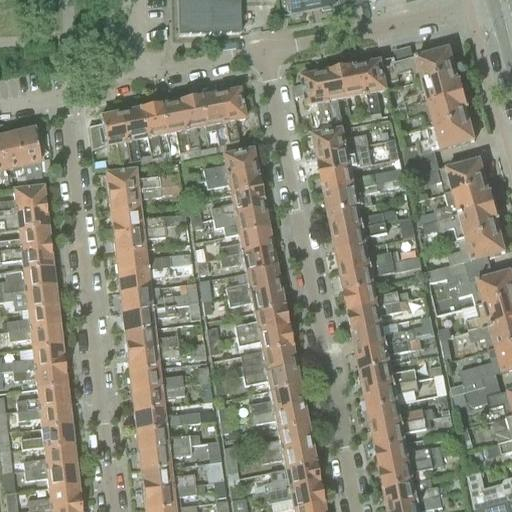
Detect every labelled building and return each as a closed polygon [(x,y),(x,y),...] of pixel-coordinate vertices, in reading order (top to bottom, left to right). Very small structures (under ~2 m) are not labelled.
[(238,0),(176,0),(177,39),(239,37),(238,0)] [(309,13),(306,0),(283,0),(287,18),(289,17),(291,20),(299,18),(300,15),(309,13)] [(306,0),(309,13),(319,11),(321,14),(329,12),(330,9),(332,9),(330,0),(306,0)] [(335,0),(337,8),(366,3),(366,5),(384,0),(335,0)] [(49,49),(25,50),(26,60),(50,59),(49,49)] [(416,60),(413,61),(410,50),(393,54),(392,55),(395,66),(394,67),(393,62),(380,65),(384,86),(397,84),(396,79),(410,75),(413,86),(454,75),(448,52),(416,60)] [(384,87),(384,86),(380,65),(360,69),(370,120),(379,118),(375,96),(385,94),(384,87)] [(360,122),(370,120),(360,69),(339,73),(345,102),(355,100),(360,122)] [(336,104),(345,102),(339,73),(320,77),(330,128),(340,126),(336,104)] [(403,102),(406,114),(463,98),(456,74),(454,75),(413,86),(416,99),(403,102)] [(301,88),(291,90),(293,101),(303,99),(305,110),(316,108),(320,130),(330,128),(320,77),(300,81),(301,88)] [(236,93),(215,97),(225,148),(236,146),(232,124),(242,122),(236,93)] [(215,97),(195,101),(201,130),(203,130),(204,136),(213,134),(216,150),(225,148),(215,97)] [(422,121),(425,132),(469,120),(463,98),(406,114),(409,124),(422,121)] [(195,101),(176,105),(186,156),(197,154),(192,132),(201,130),(195,101)] [(176,105),(157,109),(163,138),(173,136),(177,157),(186,156),(176,105)] [(157,109),(137,113),(142,141),(144,141),(144,142),(145,142),(149,163),(158,161),(154,140),(163,138),(157,109)] [(137,113),(117,116),(127,167),(137,165),(133,144),(144,142),(144,141),(142,141),(137,113)] [(99,129),(86,131),(89,154),(103,150),(113,148),(118,169),(127,167),(117,116),(98,120),(99,129)] [(417,150),(401,154),(404,172),(435,164),(432,155),(473,144),(467,122),(469,121),(469,120),(425,132),(428,144),(416,147),(417,150)] [(24,134),(11,137),(23,188),(40,186),(38,174),(40,174),(39,164),(38,165),(30,133),(25,134),(24,134)] [(311,139),(315,158),(366,148),(364,139),(343,143),(341,133),(311,139)] [(0,140),(0,168),(1,173),(11,171),(13,181),(15,181),(16,189),(23,188),(11,137),(1,139),(0,140)] [(236,146),(225,148),(226,154),(237,152),(236,146)] [(385,146),(366,150),(368,159),(387,155),(385,146)] [(225,148),(216,150),(218,156),(226,154),(225,148)] [(315,158),(319,178),(349,172),(347,163),(368,159),(366,150),(366,148),(315,158)] [(200,174),(202,183),(253,173),(249,153),(220,159),(222,169),(200,174)] [(440,187),(443,198),(487,187),(487,186),(485,186),(478,163),(437,175),(435,164),(404,172),(407,184),(424,180),(427,190),(440,187)] [(319,178),(323,198),(402,182),(399,172),(351,182),(349,172),(319,178)] [(103,177),(105,196),(157,190),(156,181),(134,183),(133,173),(103,177)] [(226,189),(227,198),(257,192),(253,173),(202,183),(204,194),(226,189)] [(177,178),(156,181),(157,190),(178,187),(177,178)] [(198,178),(183,180),(184,188),(194,186),(199,186),(198,178)] [(323,198),(327,217),(358,211),(372,208),(370,199),(403,192),(402,182),(323,198)] [(194,186),(184,188),(185,200),(195,198),(194,186)] [(178,187),(157,190),(158,201),(158,202),(179,199),(179,198),(179,196),(178,187)] [(446,210),(433,214),(434,216),(436,224),(436,225),(493,209),(487,187),(443,198),(446,210)] [(0,205),(0,215),(43,211),(40,190),(10,194),(12,204),(0,205)] [(105,196),(107,216),(137,212),(136,203),(158,201),(157,190),(105,196)] [(208,213),(210,222),(261,212),(257,192),(227,198),(230,208),(208,213)] [(493,209),(436,225),(439,233),(439,236),(453,232),(456,243),(497,233),(500,233),(493,209)] [(43,211),(0,215),(0,225),(2,226),(3,235),(15,233),(45,230),(43,211)] [(358,211),(327,217),(327,218),(328,218),(332,237),(383,227),(396,224),(394,215),(381,217),(360,222),(358,211)] [(107,216),(110,236),(161,229),(171,228),(170,219),(139,223),(137,212),(107,216)] [(261,212),(210,222),(212,233),(221,231),(223,240),(234,238),(236,237),(235,237),(265,231),(261,212)] [(187,216),(188,226),(199,224),(198,214),(187,216)] [(434,216),(415,221),(417,230),(422,229),(436,225),(436,224),(434,216)] [(183,218),(170,219),(171,228),(171,230),(184,228),(183,218)] [(410,222),(399,224),(403,243),(414,241),(410,222)] [(199,224),(188,226),(190,234),(201,232),(199,224)] [(436,225),(422,229),(424,237),(439,233),(436,225)] [(332,237),(336,256),(365,250),(363,241),(385,236),(383,227),(332,237)] [(110,236),(112,256),(142,253),(141,243),(163,240),(161,229),(110,236)] [(16,245),(0,246),(0,254),(47,249),(45,230),(15,233),(16,245)] [(215,252),(217,262),(268,252),(264,233),(265,233),(265,231),(235,237),(236,237),(234,238),(236,248),(215,252)] [(442,272),(426,276),(429,286),(445,282),(465,276),(463,267),(503,256),(497,233),(456,243),(459,255),(446,259),(448,270),(442,272)] [(0,254),(0,266),(19,264),(20,273),(50,270),(47,249),(0,254)] [(336,256),(340,275),(391,265),(389,257),(367,261),(365,250),(336,256)] [(240,268),(242,277),(271,271),(268,252),(217,262),(219,272),(240,268)] [(112,256),(114,276),(166,269),(165,260),(143,263),(142,253),(112,256)] [(193,254),(194,266),(205,264),(203,253),(193,254)] [(397,255),(389,257),(391,265),(398,264),(397,255)] [(189,257),(165,260),(166,269),(190,266),(189,257)] [(398,264),(391,265),(393,275),(420,270),(418,263),(418,261),(418,260),(398,264)] [(205,265),(195,266),(197,279),(207,278),(205,265)] [(340,275),(344,296),(373,290),(371,280),(393,275),(391,265),(340,275)] [(190,266),(166,269),(168,280),(191,278),(190,266)] [(114,276),(117,296),(147,293),(146,283),(168,280),(166,269),(114,276)] [(4,286),(0,286),(0,295),(52,290),(50,270),(20,273),(3,275),(4,286)] [(223,292),(225,300),(275,290),(271,271),(242,277),(244,287),(223,292)] [(471,298),(474,310),(511,298),(511,287),(509,275),(468,286),(465,276),(445,282),(448,293),(454,291),(457,302),(471,298)] [(52,290),(0,295),(0,306),(12,305),(13,314),(20,313),(54,310),(52,290)] [(248,307),(250,316),(279,310),(275,290),(225,300),(227,311),(248,307)] [(342,296),(346,316),(397,305),(396,298),(396,296),(374,300),(372,291),(373,290),(344,296),(342,296)] [(147,293),(117,296),(119,316),(171,309),(187,307),(195,306),(196,306),(194,292),(193,292),(184,293),(185,299),(170,301),(170,300),(158,302),(157,291),(147,293)] [(207,292),(199,293),(201,306),(209,304),(207,292)] [(407,296),(396,298),(397,305),(408,303),(407,296)] [(474,310),(461,314),(464,326),(467,336),(511,323),(511,298),(478,309),(474,310)] [(397,305),(346,316),(350,335),(381,329),(381,328),(380,329),(378,320),(407,314),(405,304),(397,305)] [(208,305),(201,307),(203,318),(203,319),(210,318),(208,305)] [(195,306),(187,307),(189,324),(198,323),(196,306),(195,306)] [(119,316),(121,335),(151,332),(150,323),(172,320),(171,309),(119,316)] [(4,326),(5,335),(57,329),(54,310),(20,313),(21,324),(4,326)] [(232,330),(234,340),(285,330),(281,310),(279,310),(250,316),(250,317),(252,317),(253,326),(232,330)] [(420,322),(422,331),(432,329),(430,320),(420,322)] [(483,343),(486,355),(511,349),(511,323),(467,336),(470,347),(483,343)] [(381,329),(383,339),(398,336),(395,327),(381,329)] [(28,343),(29,353),(59,349),(57,329),(5,335),(6,346),(28,343)] [(352,336),(356,355),(407,345),(405,335),(398,336),(383,339),(381,329),(350,335),(351,336),(352,336)] [(422,331),(405,335),(407,345),(418,342),(434,339),(432,329),(422,331)] [(257,346),(259,355),(289,349),(285,330),(234,340),(236,350),(257,346)] [(121,335),(124,356),(176,349),(175,343),(175,340),(153,342),(151,332),(121,335)] [(204,334),(206,345),(216,343),(215,332),(204,334)] [(448,333),(438,335),(440,343),(447,342),(450,341),(448,333)] [(418,342),(407,345),(409,354),(420,352),(418,342)] [(447,342),(440,343),(444,364),(451,363),(447,342)] [(216,343),(206,345),(209,360),(219,358),(216,343)] [(356,355),(360,374),(389,369),(387,359),(409,354),(407,345),(356,355)] [(202,347),(191,349),(193,364),(203,363),(204,363),(202,347)] [(9,366),(10,375),(61,369),(59,349),(29,353),(30,363),(9,366)] [(124,356),(126,375),(156,371),(155,362),(177,359),(176,349),(124,356)] [(242,369),(239,370),(240,379),(291,369),(287,351),(289,351),(289,349),(259,355),(240,359),(242,369)] [(461,375),(459,376),(463,389),(465,397),(466,396),(475,394),(496,388),(493,378),(511,373),(511,349),(486,355),(490,367),(476,371),(461,375)] [(33,384),(34,392),(64,389),(61,369),(10,375),(11,386),(33,384)] [(264,386),(266,395),(295,389),(291,369),(240,379),(243,390),(264,386)] [(360,374),(364,394),(415,384),(413,374),(391,378),(389,369),(360,374)] [(204,371),(197,372),(199,387),(208,386),(205,370),(204,371)] [(126,375),(128,395),(181,389),(179,379),(157,382),(156,371),(126,375)] [(439,371),(428,373),(430,381),(433,380),(442,379),(440,371),(439,371)] [(442,379),(433,380),(437,400),(445,398),(442,379)] [(211,386),(214,399),(225,398),(222,384),(211,386)] [(364,394),(367,413),(397,407),(395,398),(417,394),(415,384),(364,394)] [(209,406),(207,387),(198,388),(200,407),(209,406)] [(466,396),(465,397),(468,408),(473,411),(486,408),(488,413),(502,409),(505,421),(511,419),(511,393),(499,398),(496,388),(475,394),(466,396)] [(13,405),(15,415),(34,413),(66,409),(64,389),(34,392),(35,402),(13,405)] [(128,395),(131,415),(161,412),(159,402),(182,399),(181,389),(128,395)] [(246,409),(248,418),(299,409),(295,389),(266,395),(268,404),(246,409)] [(463,389),(450,392),(451,401),(463,397),(465,397),(463,389)] [(463,397),(451,401),(455,413),(467,409),(463,397)] [(367,413),(371,433),(422,423),(421,414),(420,413),(399,418),(397,407),(367,413)] [(38,423),(39,432),(68,429),(66,409),(34,413),(15,415),(16,425),(38,423)] [(271,425),(273,434),(303,428),(299,409),(248,418),(250,429),(271,425)] [(216,413),(218,424),(229,422),(227,411),(216,413)] [(131,415),(133,435),(163,431),(185,428),(199,426),(198,416),(162,421),(161,412),(131,415)] [(431,412),(421,414),(422,423),(428,421),(433,421),(431,412)] [(211,415),(198,416),(199,426),(213,424),(211,415)] [(494,437),(497,448),(498,448),(499,449),(511,445),(511,419),(505,421),(508,433),(494,437)] [(428,421),(422,423),(424,433),(430,432),(428,421)] [(229,422),(218,424),(220,438),(231,436),(229,422)] [(371,433),(375,452),(405,447),(403,437),(424,433),(422,423),(371,433)] [(254,448),(256,458),(307,448),(303,428),(273,434),(275,444),(254,448)] [(41,451),(41,452),(71,449),(68,429),(39,432),(40,442),(18,444),(19,454),(41,451)] [(133,435),(136,456),(188,449),(186,440),(164,442),(163,431),(133,435)] [(466,432),(457,435),(462,453),(471,451),(466,432)] [(196,438),(186,440),(188,449),(197,448),(196,438)] [(511,455),(511,445),(499,449),(498,448),(497,448),(500,458),(511,455)] [(374,453),(378,472),(429,462),(427,453),(405,457),(403,448),(405,448),(405,447),(375,452),(374,453)] [(204,449),(207,467),(218,466),(216,448),(204,449)] [(279,463),(281,473),(311,467),(307,448),(256,458),(258,468),(279,463)] [(497,448),(486,452),(488,462),(500,458),(497,448)] [(21,466),(22,475),(73,469),(71,449),(41,452),(42,463),(21,466)] [(136,456),(138,475),(168,472),(167,462),(189,459),(188,449),(136,456)] [(443,449),(427,453),(429,462),(440,460),(445,459),(443,449)] [(224,452),(222,452),(224,464),(226,463),(227,463),(234,462),(232,451),(224,452)] [(440,460),(429,462),(431,472),(442,470),(441,462),(440,460)] [(8,461),(0,461),(0,470),(1,477),(10,476),(8,461)] [(226,463),(224,464),(226,477),(228,477),(230,477),(236,476),(234,462),(227,463),(226,463)] [(382,493),(383,493),(413,487),(413,485),(411,486),(409,476),(431,472),(429,462),(378,472),(382,493)] [(208,467),(204,468),(207,487),(211,487),(221,486),(222,486),(218,466),(217,466),(208,467)] [(269,486),(264,487),(266,496),(316,486),(312,467),(311,467),(283,473),(282,473),(281,473),(267,476),(269,486)] [(45,482),(46,492),(75,488),(73,469),(22,475),(23,485),(45,482)] [(138,475),(140,495),(192,489),(191,479),(169,482),(168,472),(138,475)] [(10,476),(1,477),(3,498),(13,497),(11,476),(10,476)] [(467,481),(472,511),(484,511),(511,504),(511,480),(507,482),(504,488),(484,493),(481,477),(467,481)] [(413,487),(383,493),(387,511),(439,501),(437,493),(437,491),(432,492),(431,492),(430,483),(429,483),(413,487)] [(222,486),(211,487),(214,502),(224,501),(222,486)] [(271,495),(266,496),(268,507),(268,506),(269,511),(289,511),(320,506),(316,486),(271,495)] [(25,504),(26,511),(45,511),(78,508),(75,488),(46,492),(47,502),(25,504)] [(202,488),(192,489),(193,499),(203,498),(202,488)] [(192,489),(140,495),(142,511),(166,511),(172,511),(179,510),(178,501),(193,499),(192,489)] [(239,491),(228,492),(230,505),(231,505),(241,503),(239,491)] [(445,491),(437,493),(439,501),(446,499),(445,491)] [(14,511),(13,497),(3,498),(4,511),(14,511)] [(446,499),(439,501),(441,511),(448,509),(446,499)] [(387,511),(434,511),(441,511),(439,501),(387,511)] [(231,505),(230,505),(231,511),(244,511),(243,503),(241,503),(231,505)]
